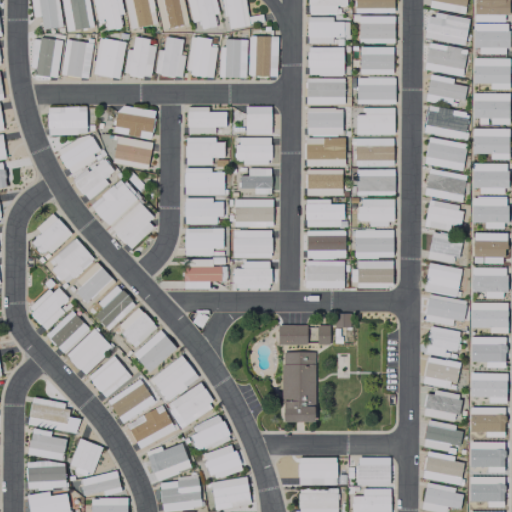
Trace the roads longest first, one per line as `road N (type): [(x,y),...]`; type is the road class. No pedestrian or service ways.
road 1 (residential): [(408,0),(407,511)]
road 2 (residential): [(408,304),(157,304),(83,225),(56,183)]
road 3 (residential): [(56,183),(28,201),(16,221),(14,320),(41,358),(15,391),(12,511)]
road 4 (residential): [(291,304),(291,0)]
road 5 (residential): [(291,96),(20,95)]
road 6 (residential): [(157,304),(224,388),(253,446),(270,511)]
road 7 (residential): [(132,279),(169,231),(169,95)]
road 8 (residential): [(15,0),(20,95),(56,183)]
road 9 (residential): [(41,358),(116,442),(145,511)]
road 10 (residential): [(408,446),(253,446)]
